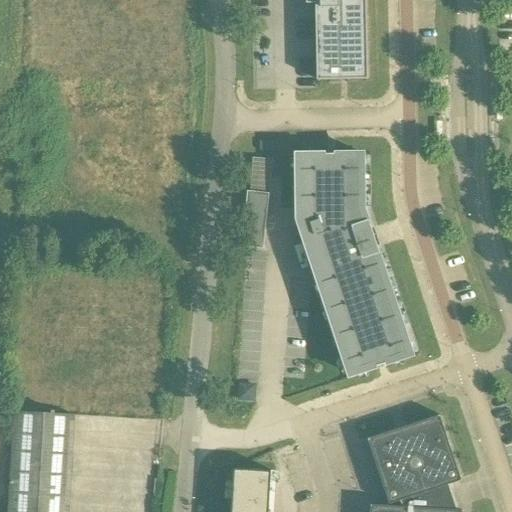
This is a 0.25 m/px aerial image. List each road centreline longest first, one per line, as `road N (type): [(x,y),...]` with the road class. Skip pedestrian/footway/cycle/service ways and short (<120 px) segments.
road 1 (residential): [(189,446),(223,120)]
road 2 (tertiary): [(511,304),(471,152),(469,0)]
road 3 (residential): [(460,370),(410,210),(407,121)]
road 4 (residential): [(407,121),(223,120)]
road 5 (residential): [(460,370),(305,423)]
road 6 (residential): [(511,511),(460,370)]
road 7 (residential): [(407,121),(405,0)]
road 8 (residential): [(305,423),(230,450),(189,446)]
road 9 (residential): [(223,120),(218,0)]
